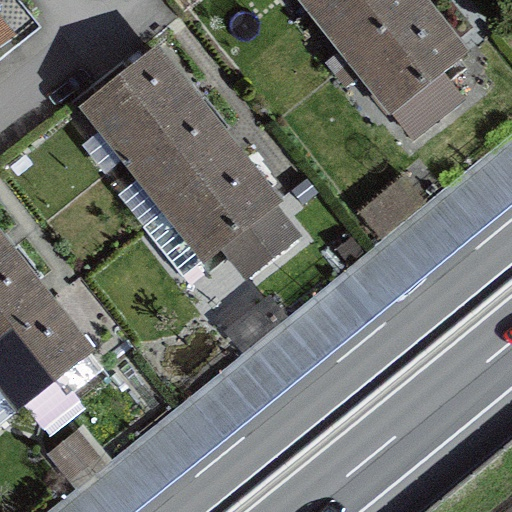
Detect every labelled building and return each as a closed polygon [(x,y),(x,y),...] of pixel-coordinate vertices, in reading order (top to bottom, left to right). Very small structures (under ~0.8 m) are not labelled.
[(26,0),(0,0),(0,25),(9,38),(38,15),(26,0)] [(306,0),(313,9),(323,0),(306,0)] [(419,0),(323,0),(313,9),(353,59),(423,4),(419,0)] [(464,56),(423,4),(353,59),(411,134),(458,97),(440,74),(464,56)] [(0,25),(0,46),(10,38),(9,38),(0,25)] [(155,51),(85,106),(125,157),(195,103),(155,51)] [(195,103),(125,157),(165,208),(235,154),(195,103)] [(49,511),(137,511),(252,421),(511,204),(511,136),(227,370),(49,511)] [(299,235),(235,154),(165,208),(145,224),(184,275),(223,244),(248,275),(299,235)] [(389,181),(365,209),(386,228),(411,201),(389,181)] [(0,240),(0,257),(9,251),(0,240)] [(9,251),(0,257),(0,340),(49,302),(9,251)] [(49,302),(0,340),(0,424),(0,425),(91,354),(49,302)]
